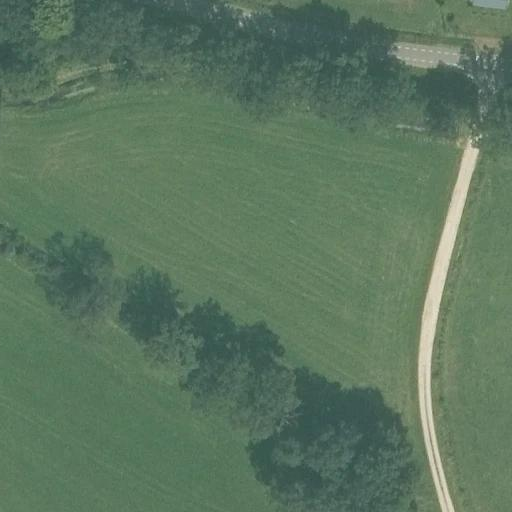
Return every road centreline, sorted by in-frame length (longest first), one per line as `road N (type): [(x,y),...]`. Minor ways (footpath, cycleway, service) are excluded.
road 1 (track): [(490,64),(424,348),(422,386),(449,511)]
road 2 (tertiary): [(511,67),(367,44),(181,0)]
